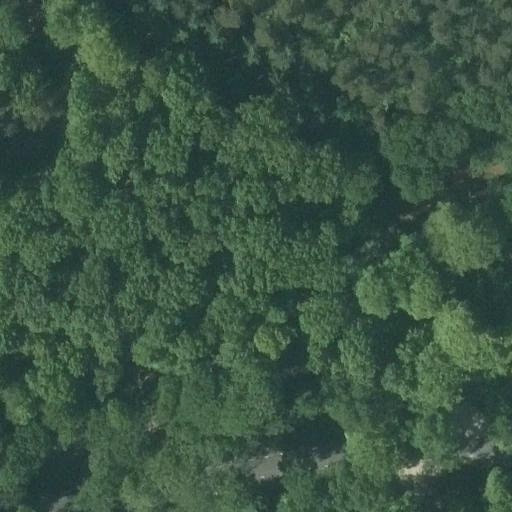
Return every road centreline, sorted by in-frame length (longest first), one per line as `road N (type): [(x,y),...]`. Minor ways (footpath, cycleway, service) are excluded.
road 1 (track): [(131,0),(277,91),(308,132),(345,228),(396,296),(466,353),(458,444),(410,470),(398,511)]
road 2 (tertiary): [(29,511),(397,447),(458,444),(511,457)]
